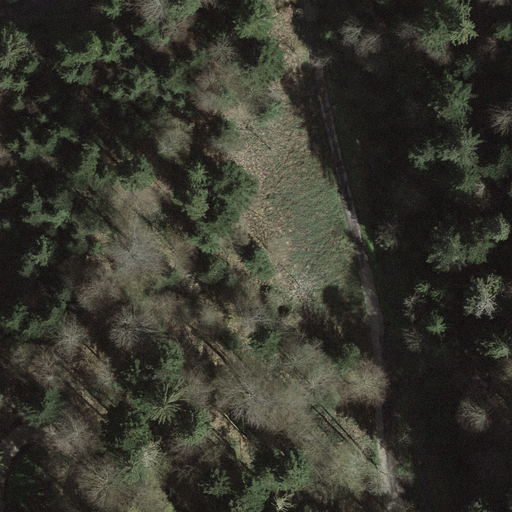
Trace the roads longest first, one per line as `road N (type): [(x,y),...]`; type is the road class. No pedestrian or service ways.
road 1 (track): [(312,0),(326,104),(379,339),(396,511)]
road 2 (track): [(109,511),(77,450),(59,442),(25,453),(9,511)]
